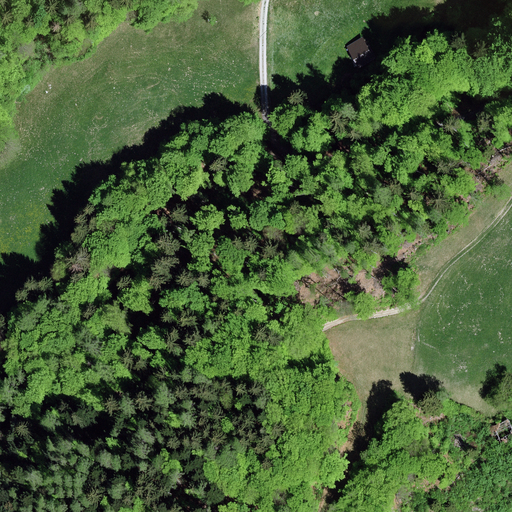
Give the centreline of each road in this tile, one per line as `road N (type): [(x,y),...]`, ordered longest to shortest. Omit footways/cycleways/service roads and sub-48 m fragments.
road 1 (track): [(511,215),(408,318),(249,338),(123,399),(0,438)]
road 2 (track): [(511,94),(346,160),(293,154),(279,143),(268,114),(268,0)]
